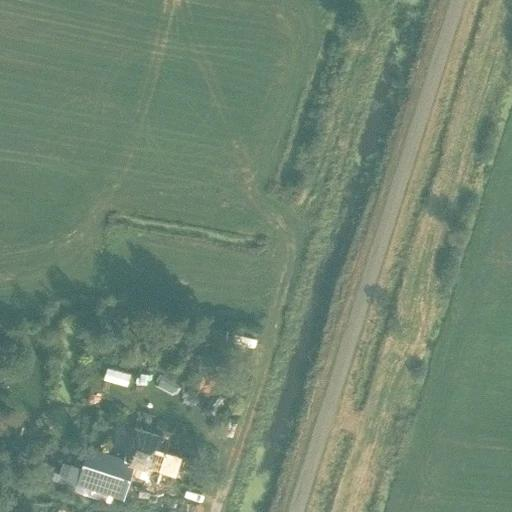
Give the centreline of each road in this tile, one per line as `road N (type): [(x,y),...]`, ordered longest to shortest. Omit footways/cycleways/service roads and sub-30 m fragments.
road 1 (unclassified): [(293,511),(455,0)]
road 2 (track): [(215,511),(375,0)]
